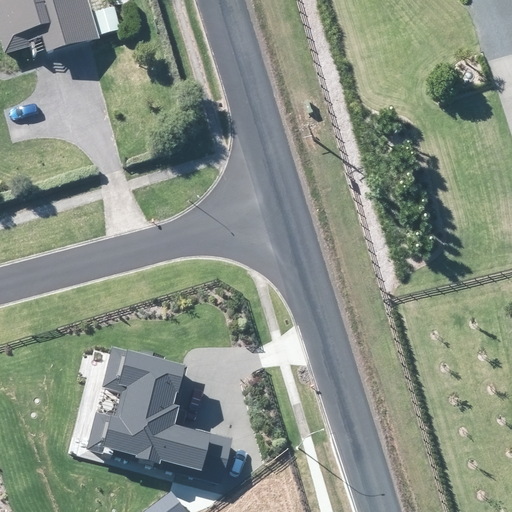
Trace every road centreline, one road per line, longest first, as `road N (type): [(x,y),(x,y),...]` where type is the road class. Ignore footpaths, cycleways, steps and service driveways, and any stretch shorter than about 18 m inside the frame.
road 1 (unclassified): [(284,210),(377,511)]
road 2 (residential): [(0,285),(284,210)]
road 3 (unclassified): [(226,0),(284,210)]
